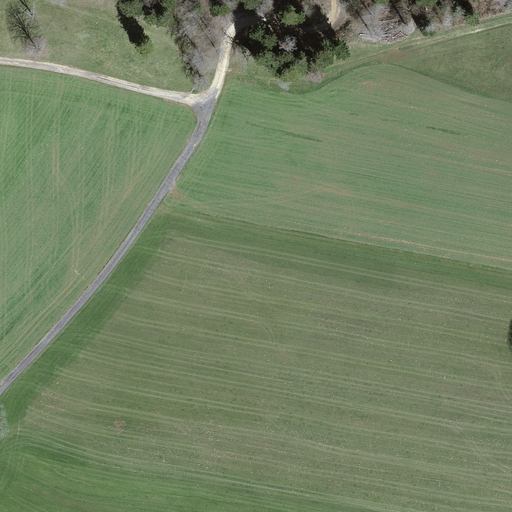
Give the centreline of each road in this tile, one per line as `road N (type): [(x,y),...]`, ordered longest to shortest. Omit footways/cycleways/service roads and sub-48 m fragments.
road 1 (track): [(160,198),(511,274)]
road 2 (track): [(160,198),(0,391)]
road 3 (track): [(210,106),(0,60)]
road 4 (track): [(336,0),(319,30),(261,19),(235,31),(210,106)]
